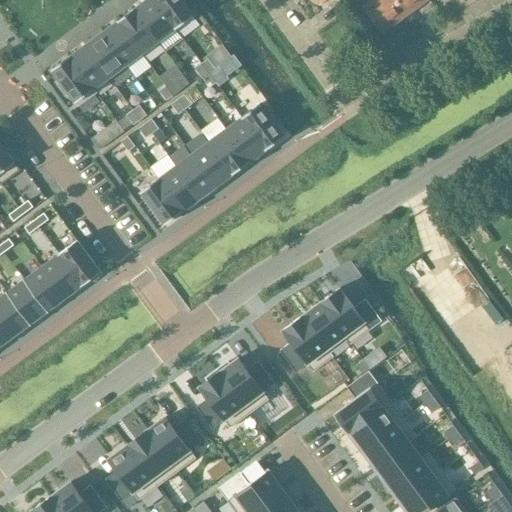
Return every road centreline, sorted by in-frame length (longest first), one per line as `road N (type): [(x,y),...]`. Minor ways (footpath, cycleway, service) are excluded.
road 1 (tertiary): [(511,124),(278,265),(185,332)]
road 2 (residential): [(185,332),(0,91)]
road 3 (tertiary): [(185,332),(0,469)]
road 4 (residential): [(347,112),(511,8)]
road 5 (residential): [(347,112),(265,0)]
